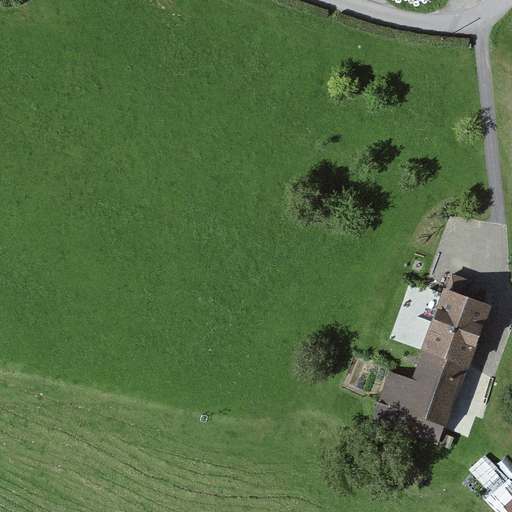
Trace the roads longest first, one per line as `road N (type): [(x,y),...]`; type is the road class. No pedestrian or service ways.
road 1 (track): [(462,427),(507,281),(480,16)]
road 2 (unclassified): [(337,0),(438,25),(480,16),(502,0)]
